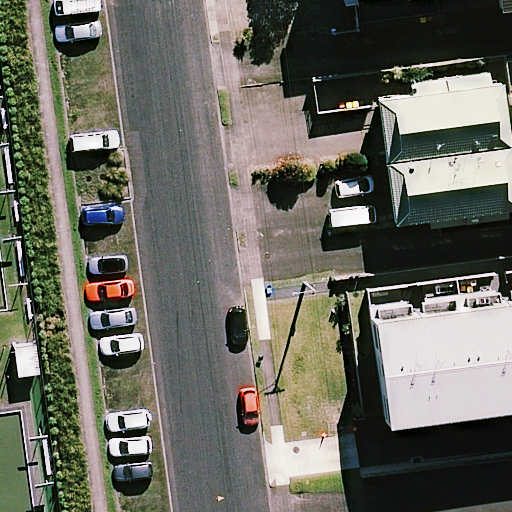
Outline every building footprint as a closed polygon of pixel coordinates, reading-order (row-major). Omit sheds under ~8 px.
[(511,0),(379,0),(382,20),(454,11),(453,0),(488,0),(490,9),(511,6),(511,0)] [(379,112),(386,177),(511,162),(505,110),(503,97),(379,112)] [(386,177),(394,237),(511,222),(511,171),(511,162),(386,177)] [(511,397),(511,313),(511,306),(454,313),(465,403),(511,397)] [(511,444),(511,409),(471,415),(475,449),(511,444)]
